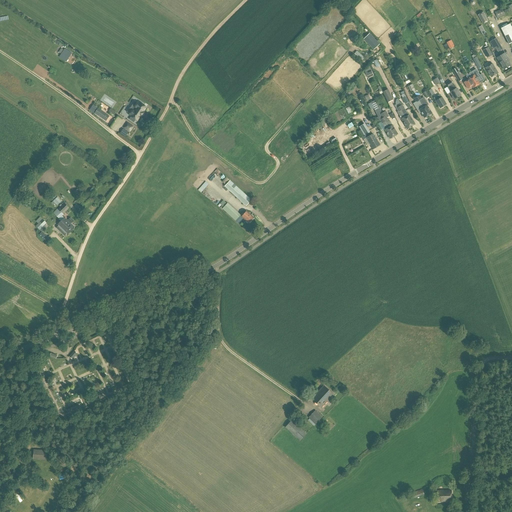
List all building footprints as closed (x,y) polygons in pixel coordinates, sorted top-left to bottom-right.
[(494,12),(497,18),(504,15),(502,9),(494,12)] [(483,24),(488,21),(483,12),(478,15),(483,24)] [(511,42),(511,28),(510,24),(501,28),(509,44),(511,42)] [(380,44),(369,33),(364,39),(374,49),(380,44)] [(492,41),(498,51),(502,49),(496,38),(492,41)] [(65,48),(59,56),(66,61),(72,53),(65,48)] [(497,58),(500,62),(504,69),(510,65),(506,58),(504,59),(502,55),(497,58)] [(476,57),(473,59),(478,69),(482,67),(476,57)] [(431,61),(437,75),(440,74),(433,60),(431,61)] [(485,68),(491,77),(498,73),(492,64),(485,68)] [(364,71),(367,76),(372,73),(373,75),(374,75),(369,66),(364,71)] [(473,88),(476,86),(473,80),(472,80),(471,77),(470,74),(466,76),(468,79),(466,80),(464,82),(467,88),(472,86),(473,88)] [(473,80),(476,86),(480,84),(475,75),(471,77),(472,80),(473,80)] [(454,84),(453,84),(448,87),(450,92),(453,96),(452,97),(453,99),(454,99),(461,95),(458,91),(459,91),(457,88),(457,89),(456,88),(454,84)] [(383,92),(384,95),(388,102),(393,99),(389,93),(388,89),(383,92)] [(420,95),(417,97),(428,115),(429,115),(430,115),(431,114),(432,113),(427,105),(428,105),(424,97),(422,98),(420,95)] [(442,97),(440,95),(434,98),(436,101),(440,108),(446,104),(442,97)] [(428,115),(417,97),(414,99),(416,102),(414,103),(419,114),(421,113),(424,118),(425,117),(426,118),(427,117),(427,116),(428,115)] [(114,105),(116,107),(117,106),(124,109),(129,101),(123,98),(119,104),(115,102),(114,105)] [(373,108),(379,105),(375,100),(368,104),(371,110),(373,108)] [(398,104),(400,102),(398,100),(394,103),(395,104),(395,105),(396,108),(401,115),(400,115),(402,119),(407,128),(411,126),(398,104)] [(138,102),(137,103),(134,107),(134,106),(132,109),(132,110),(132,111),(130,114),(129,115),(131,116),(131,117),(129,119),(134,122),(135,121),(135,119),(137,121),(140,117),(140,116),(140,117),(144,112),(143,112),(144,111),(146,107),(145,107),(140,103),(140,104),(138,102)] [(398,104),(411,126),(414,124),(409,115),(408,115),(406,112),(402,105),(401,105),(400,102),(398,104)] [(379,106),(374,108),(378,117),(377,118),(379,122),(381,121),(382,123),(386,122),(381,114),(383,113),(379,106)] [(94,114),(106,121),(109,116),(98,108),(94,114)] [(386,122),(394,136),(395,136),(397,135),(397,134),(393,125),(392,125),(389,120),(388,120),(386,122)] [(386,122),(382,123),(383,125),(384,126),(385,128),(385,129),(390,138),(391,138),(393,138),(393,137),(394,136),(386,122)] [(127,123),(124,128),(130,132),(133,127),(127,123)] [(359,126),(363,133),(365,135),(367,138),(366,138),(373,149),(380,145),(373,133),(371,134),(364,123),(359,126)] [(120,132),(125,136),(129,131),(123,128),(120,132)] [(224,186),(246,206),(252,200),(230,180),(224,186)] [(207,182),(201,189),(203,192),(210,184),(207,182)] [(53,213),(59,219),(63,215),(63,214),(69,208),(64,202),(58,208),(53,213)] [(222,208),(235,220),(240,215),(228,203),(222,208)] [(241,217),(248,223),(254,217),(246,211),(241,217)] [(37,225),(36,226),(40,229),(43,231),(46,228),(44,225),(46,223),(40,217),(38,220),(36,221),(37,223),(38,223),(37,225)] [(61,221),(71,231),(75,227),(71,224),(74,221),(70,217),(68,220),(65,217),(61,221)] [(71,231),(61,221),(58,224),(62,229),(60,231),(66,236),(71,231)] [(69,356),(69,357),(72,359),(76,355),(77,353),(75,351),(74,351),(69,356)] [(311,399),(321,408),(333,394),(324,386),(311,399)] [(308,418),(315,424),(322,417),(315,410),(308,418)] [(285,427),(300,441),(307,434),(292,420),(285,427)] [(34,459),(46,459),(46,451),(34,451),(34,459)] [(411,493),(413,499),(424,494),(422,489),(411,493)] [(437,491),(437,502),(451,502),(451,490),(437,491)]
